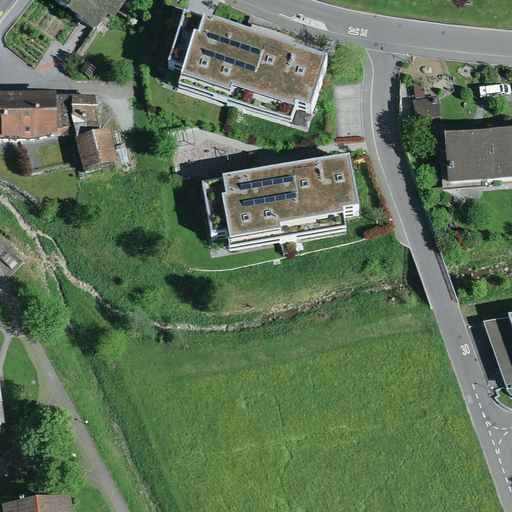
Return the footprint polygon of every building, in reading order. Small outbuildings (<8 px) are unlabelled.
[(127,0),(46,0),(96,35),(108,18),(113,21),(127,0)] [(330,68),(186,18),(167,72),(180,77),(175,90),(292,131),(298,116),(312,120),(330,68)] [(87,64),(81,72),(90,79),(96,71),(87,64)] [(56,100),(0,100),(0,146),(37,145),(58,140),(56,102),(56,100)] [(433,100),(413,103),(416,125),(443,121),(440,100),(436,100),(437,107),(434,108),(433,100)] [(97,102),(56,102),(58,140),(75,137),(76,143),(99,138),(97,102)] [(511,118),(445,124),(449,189),(511,185),(511,118)] [(99,138),(76,143),(84,178),(117,170),(109,136),(99,138)] [(275,183),(199,197),(209,249),(229,245),(232,261),(347,241),(344,227),(361,223),(351,170),(275,183)] [(511,323),(484,327),(504,390),(511,388),(511,323)]
